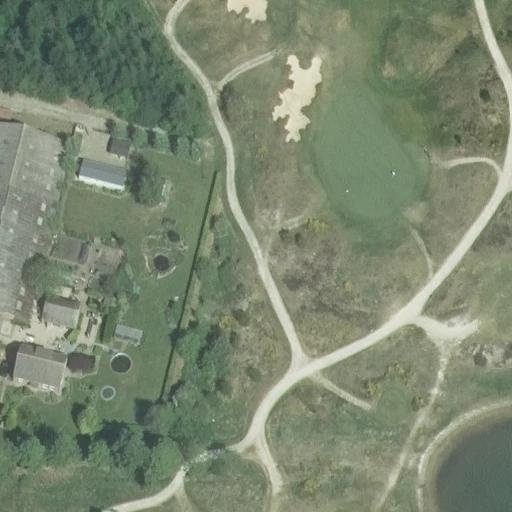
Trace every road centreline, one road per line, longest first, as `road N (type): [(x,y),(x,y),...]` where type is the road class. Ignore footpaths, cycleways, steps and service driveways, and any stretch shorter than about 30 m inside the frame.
road 1 (unknown): [(101,511),(166,489),(173,458),(230,444),(259,395),(304,363)]
road 2 (unclassified): [(0,455),(173,458)]
